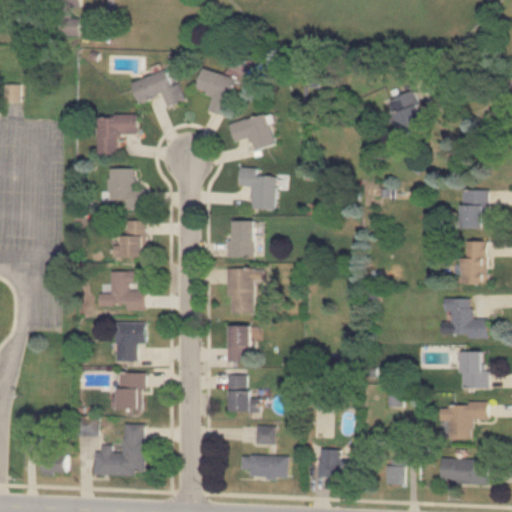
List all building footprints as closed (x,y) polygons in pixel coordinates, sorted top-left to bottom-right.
[(82,7),(82,0),(53,0),(53,7),(60,7),(60,35),(81,35),(81,17),(73,17),(73,7),(82,7)] [(199,89),(216,94),(212,110),(229,115),(239,78),(205,68),(199,89)] [(135,80),(142,101),(166,94),(170,106),(188,100),(182,82),(174,85),(169,70),(135,80)] [(393,98),(403,136),(427,130),(416,92),(393,98)] [(101,154),(121,154),(121,132),(141,132),(141,114),(101,114),(101,154)] [(234,123),(238,141),(254,137),(257,150),(277,145),(270,114),(234,123)] [(278,209),(280,176),(260,175),(260,167),(243,167),(243,185),(255,186),(254,208),(278,209)] [(138,168),(113,168),(113,201),(129,201),(129,207),(147,207),(147,188),(138,188),(138,168)] [(464,228),(490,228),(490,189),(464,189),(464,228)] [(117,244),(117,257),(149,257),(149,220),(128,220),(128,244),(117,244)] [(232,256),(259,256),(259,220),(232,220),(232,256)] [(490,242),(466,242),(466,283),(490,283),(490,242)] [(257,278),(268,278),(268,268),(231,268),(231,313),(257,313),(257,278)] [(147,290),(138,290),(138,271),(114,270),(114,292),(103,292),(103,308),(147,308),(147,290)] [(490,336),(490,319),(475,319),(475,298),(446,298),(446,311),(450,311),(450,321),(444,321),(444,337),(490,336)] [(149,321),(118,321),(118,361),(140,361),(140,343),(149,343),(149,321)] [(258,360),(258,325),(231,325),(231,360),(258,360)] [(490,387),(490,351),(463,351),(463,387),(490,387)] [(147,409),(147,373),(121,373),(121,409),(147,409)] [(255,374),(231,374),(231,411),(255,411),(255,374)] [(451,421),(451,439),(474,438),(474,419),(490,419),(490,403),(443,404),(443,421),(451,421)] [(148,424),(127,423),(126,451),(98,451),(98,474),(147,474),(148,424)] [(278,443),(278,425),(259,425),(259,443),(278,443)] [(44,473),(70,473),(70,439),(44,439),(44,473)] [(358,459),(343,459),(343,448),(322,448),(322,479),(358,479),(358,459)] [(292,455),(245,455),(245,469),(253,469),(253,477),(292,477),(292,455)] [(407,458),(388,458),(388,485),(407,485),(407,458)] [(491,482),(491,458),(444,458),(444,482),(491,482)]
